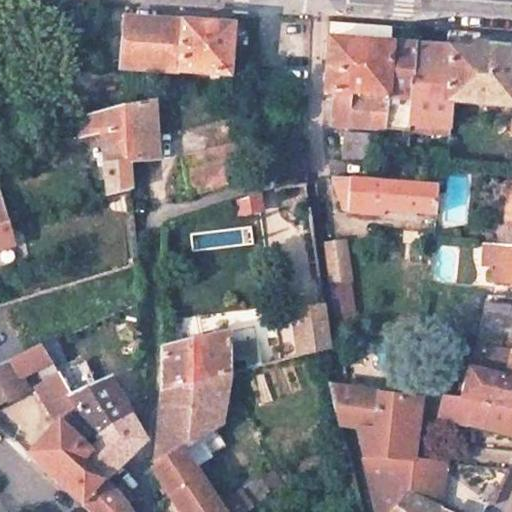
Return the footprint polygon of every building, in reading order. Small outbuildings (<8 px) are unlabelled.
[(231,26),(124,18),(120,68),(228,76),(231,26)] [(390,43),(326,39),(323,94),(334,94),(386,98),(390,43)] [(414,45),(390,43),(386,98),(384,129),(409,131),(409,125),(414,45)] [(511,52),(414,45),(409,125),(450,128),(452,103),(511,107),(511,52)] [(386,98),(334,94),(333,126),(384,129),(386,98)] [(153,98),(77,118),(79,138),(99,134),(103,164),(96,164),(98,180),(105,179),(107,196),(130,192),(128,164),(158,161),(153,98)] [(231,118),(174,133),(188,194),(227,185),(225,174),(242,169),(231,118)] [(373,134),(342,131),(341,157),(371,160),(373,134)] [(304,152),(274,150),(274,177),(303,177),(304,152)] [(348,179),(332,177),(341,209),(346,209),(346,214),(381,217),(382,209),(433,214),(435,189),(348,181),(348,179)] [(5,226),(0,227),(0,251),(11,248),(5,226)] [(347,242),(324,244),(331,288),(353,285),(347,242)] [(511,246),(495,245),(491,282),(511,284),(511,246)] [(329,340),(324,304),(290,312),(296,356),(322,350),(329,340)] [(511,305),(485,304),(474,344),(511,351),(511,305)] [(227,331),(159,348),(159,389),(228,372),(227,331)] [(474,344),(426,333),(421,357),(457,362),(470,364),(474,344)] [(5,337),(0,339),(0,363),(12,358),(5,337)] [(511,351),(474,344),(470,364),(468,369),(511,378),(511,351)] [(45,360),(36,346),(12,358),(0,363),(0,392),(6,400),(23,389),(20,375),(30,369),(45,360)] [(129,418),(107,379),(92,386),(81,359),(51,371),(53,373),(97,445),(129,418)] [(51,371),(45,360),(30,369),(39,382),(53,373),(51,371)] [(511,378),(468,369),(461,398),(487,401),(511,409),(511,378)] [(228,372),(159,389),(152,477),(175,511),(218,511),(180,451),(217,429),(228,372)] [(97,445),(53,373),(39,382),(39,389),(29,396),(40,416),(51,410),(57,423),(26,455),(80,505),(102,483),(81,458),(97,445)] [(337,387),(330,386),(340,427),(346,428),(355,429),(363,460),(412,464),(421,401),(346,389),(337,387)] [(461,398),(441,396),(435,421),(511,436),(511,409),(487,401),(461,398)] [(141,440),(129,418),(97,445),(81,458),(102,483),(112,473),(141,444),(141,440)] [(412,464),(363,460),(375,511),(392,511),(407,496),(412,464)] [(445,466),(412,464),(407,496),(438,510),(445,466)] [(132,501),(120,484),(109,493),(102,483),(80,505),(87,511),(127,511),(124,508),(132,501)] [(437,511),(438,510),(407,496),(392,511),(437,511)]
